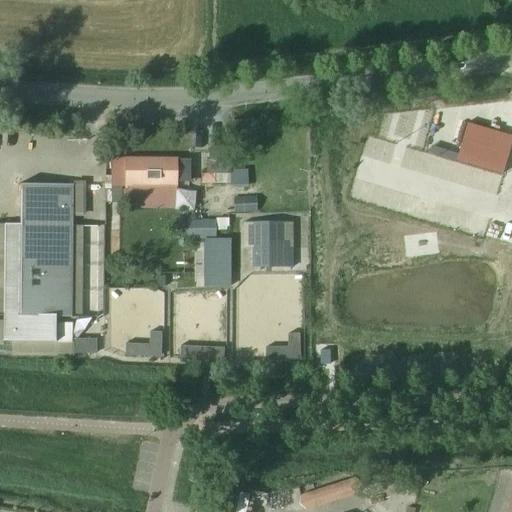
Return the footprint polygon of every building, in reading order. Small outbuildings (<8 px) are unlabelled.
[(456,161),(502,175),(511,141),(511,136),(467,124),(456,161)] [(111,159),(110,184),(124,184),(124,189),(126,189),(143,189),(174,189),(175,189),(175,185),(175,183),(175,160),(175,159),(111,159)] [(190,160),(175,160),(175,183),(189,183),(190,160)] [(230,160),(206,160),(206,174),(230,174),(230,160)] [(0,321),(0,345),(3,346),(3,342),(11,342),(11,356),(72,356),(72,342),(59,342),(59,323),(59,317),(72,317),(82,317),(82,316),(82,226),(82,225),(73,225),(73,218),(85,218),(85,182),(73,182),(73,184),(73,185),(17,185),(17,186),(23,186),(22,225),(4,224),(0,224),(0,316),(3,316),(3,322),(0,321)] [(120,189),(111,189),(111,203),(120,203),(120,189)] [(126,189),(125,209),(174,209),(174,189),(143,189),(126,189)] [(252,223),(244,223),(244,250),(252,250),(253,268),(283,268),(283,250),(291,249),(291,222),(282,222),(252,223)] [(511,235),(482,301),(511,310),(511,235)] [(204,240),(204,287),(229,287),(229,240),(216,240),(215,240),(204,240)] [(72,323),(59,323),(59,342),(72,342),(72,323)] [(330,365),(329,351),(320,351),(320,365),(330,365)] [(136,405),(133,417),(151,421),(154,409),(136,405)] [(354,479),(348,481),(347,481),(352,495),(359,493),(361,484),(354,479)]
